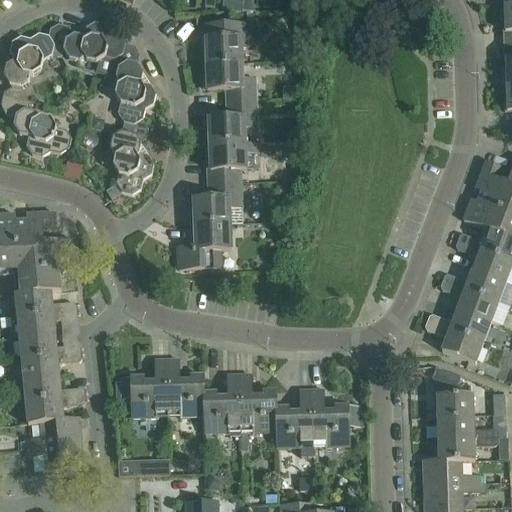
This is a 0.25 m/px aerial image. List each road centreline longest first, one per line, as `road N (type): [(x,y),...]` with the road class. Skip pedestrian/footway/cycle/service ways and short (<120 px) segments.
road 1 (residential): [(0,38),(52,3),(109,7),(134,16),(159,41),(182,86),(181,155),(173,179),(109,248)]
road 2 (residential): [(450,0),(466,51),(462,148),(402,311),(378,339)]
road 3 (residential): [(0,508),(101,506),(92,329),(129,292)]
road 4 (residential): [(378,339),(279,343),(159,318),(129,292)]
road 5 (residential): [(378,339),(386,511)]
road 6 (residential): [(109,248),(70,196),(0,175)]
